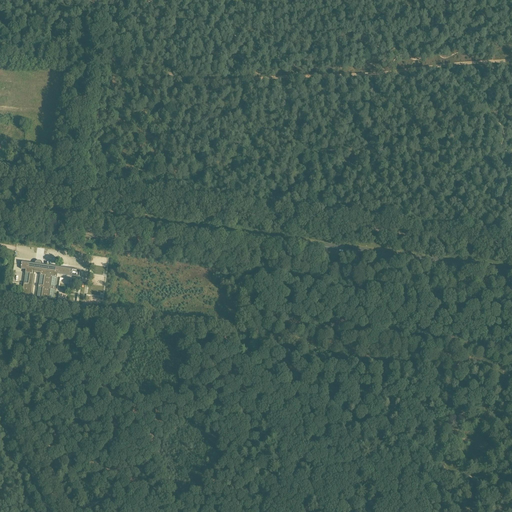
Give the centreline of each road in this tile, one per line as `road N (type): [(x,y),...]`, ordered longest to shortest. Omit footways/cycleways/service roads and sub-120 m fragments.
road 1 (primary): [(0,204),(511,270)]
road 2 (track): [(0,376),(436,433)]
road 3 (track): [(89,55),(211,80),(511,59)]
road 4 (track): [(269,511),(329,471),(439,455)]
road 5 (track): [(0,353),(71,511)]
road 6 (track): [(422,511),(450,470),(487,476),(511,448)]
road 7 (track): [(0,398),(50,511)]
